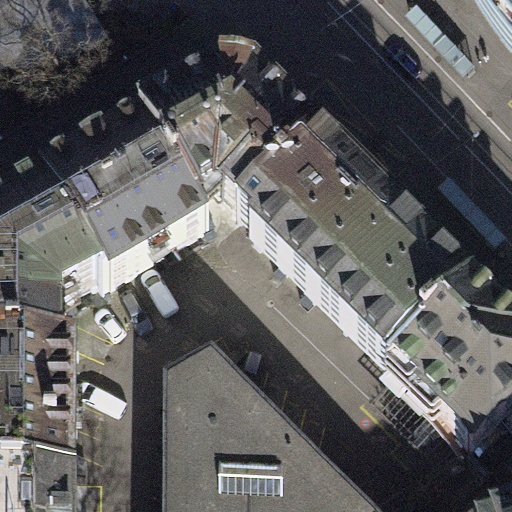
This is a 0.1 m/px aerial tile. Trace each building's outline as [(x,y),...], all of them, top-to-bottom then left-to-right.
[(511,0),(482,0),(503,36),(511,45),(511,0)] [(237,224),(317,140),(250,80),(218,75),(138,125),(195,214),(218,200),(237,224)] [(206,230),(195,214),(138,125),(36,185),(101,286),(107,294),(206,230)] [(249,244),(308,301),(393,215),(317,140),(237,224),(253,239),(249,244)] [(101,286),(36,185),(0,207),(0,352),(56,353),(56,313),(101,286)] [(308,301),(388,376),(471,289),(393,215),(308,301)] [(388,376),(475,458),(511,419),(511,328),(471,289),(388,376)] [(71,353),(56,353),(0,352),(0,484),(72,486),(71,353)] [(366,511),(211,367),(164,391),(164,511),(366,511)] [(71,511),(72,486),(0,484),(0,511),(71,511)]
